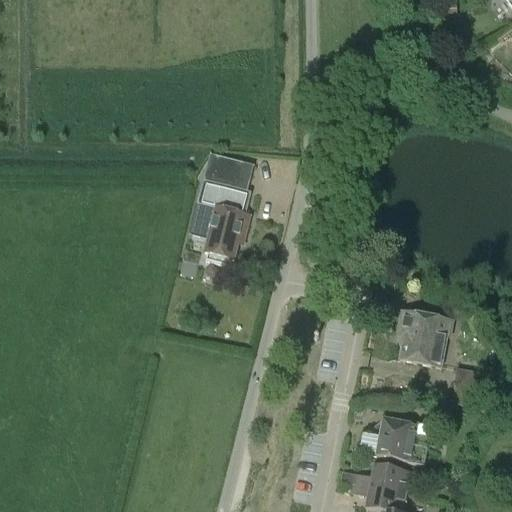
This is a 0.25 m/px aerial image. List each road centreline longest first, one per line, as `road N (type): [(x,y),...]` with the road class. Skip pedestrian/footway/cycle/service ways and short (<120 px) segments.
road 1 (residential): [(328,511),(367,320),(358,293),(286,278)]
road 2 (residential): [(286,278),(314,136),(312,0)]
road 3 (residential): [(223,511),(286,278)]
